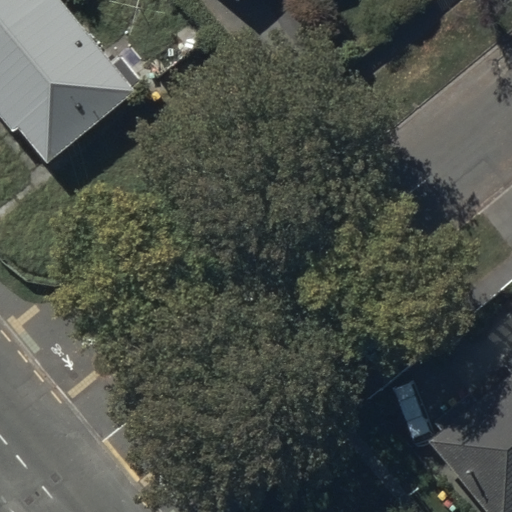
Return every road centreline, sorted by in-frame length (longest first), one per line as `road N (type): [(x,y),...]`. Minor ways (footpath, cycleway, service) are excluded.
road 1 (residential): [(511,101),(239,324)]
road 2 (residential): [(239,324),(31,501)]
